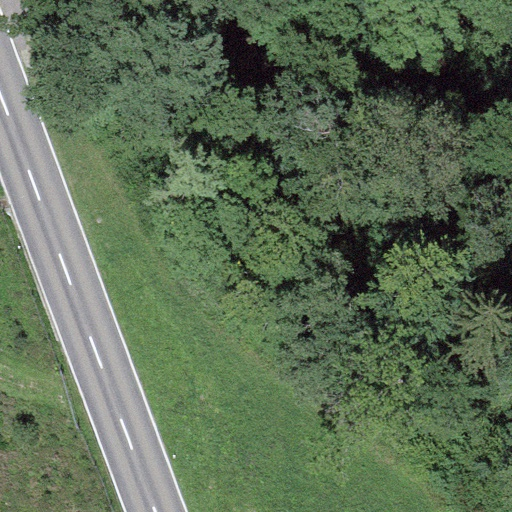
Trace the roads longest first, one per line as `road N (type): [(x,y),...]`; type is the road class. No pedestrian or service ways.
road 1 (track): [(511,156),(106,17),(23,0)]
road 2 (primary): [(157,511),(0,84)]
